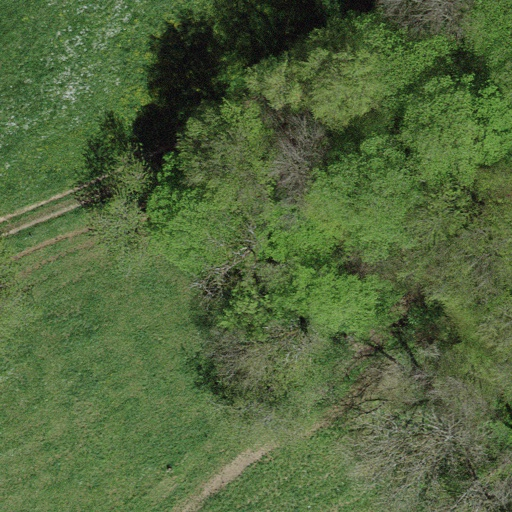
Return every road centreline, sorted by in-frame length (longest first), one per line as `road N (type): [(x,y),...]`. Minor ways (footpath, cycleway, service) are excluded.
road 1 (track): [(462,0),(246,131),(0,230)]
road 2 (track): [(185,511),(442,276),(511,198)]
